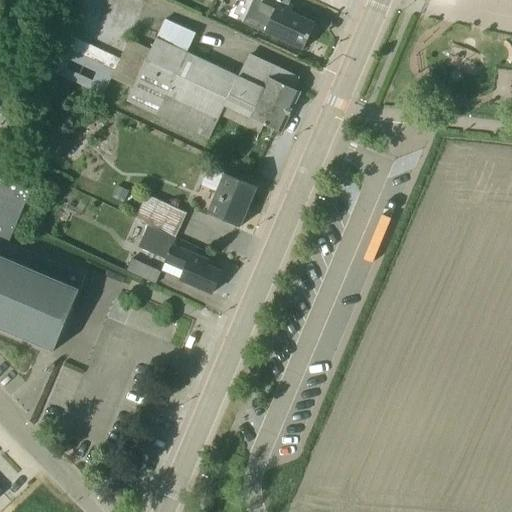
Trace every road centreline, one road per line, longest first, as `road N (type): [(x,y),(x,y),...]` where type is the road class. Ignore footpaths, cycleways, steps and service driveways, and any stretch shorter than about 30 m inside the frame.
road 1 (tertiary): [(162,511),(379,0)]
road 2 (residential): [(0,412),(96,511)]
